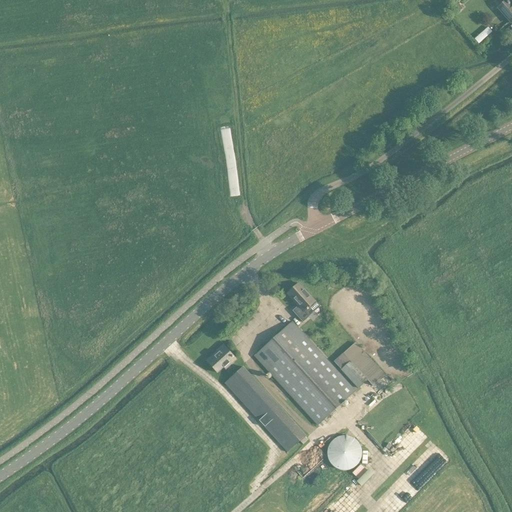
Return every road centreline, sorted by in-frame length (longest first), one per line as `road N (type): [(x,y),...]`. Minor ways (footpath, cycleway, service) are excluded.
road 1 (tertiary): [(0,476),(103,398),(240,275),(319,224)]
road 2 (track): [(501,511),(375,271),(319,224)]
road 3 (unclassified): [(319,224),(314,196),(363,172),(511,56)]
road 4 (track): [(224,0),(246,197),(264,242)]
road 5 (tertiary): [(319,224),(511,125)]
